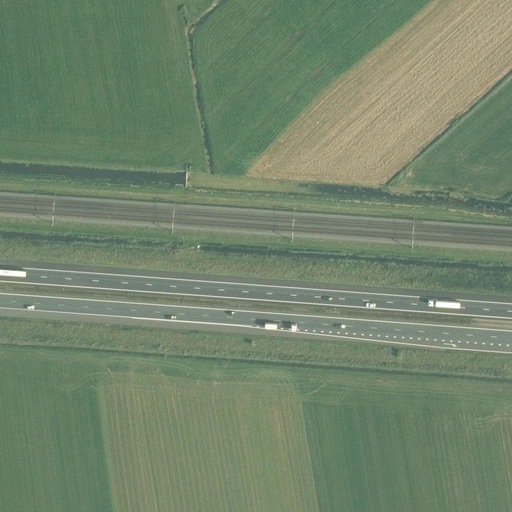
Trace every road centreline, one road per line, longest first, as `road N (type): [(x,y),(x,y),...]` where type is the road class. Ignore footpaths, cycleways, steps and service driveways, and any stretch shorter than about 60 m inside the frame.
road 1 (motorway): [(0,299),(511,339)]
road 2 (motorway): [(511,311),(0,272)]
